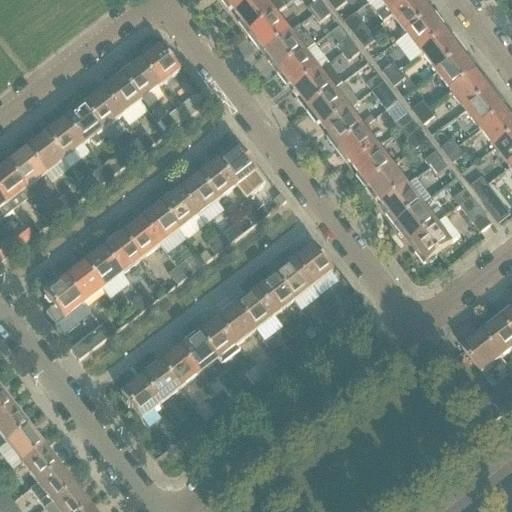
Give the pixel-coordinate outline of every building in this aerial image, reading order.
[(219,0),(220,0),(229,12),(231,10),(236,17),(258,0),(219,0)] [(239,25),(248,38),(277,16),(264,0),(258,0),(236,17),(241,23),(239,25)] [(343,0),(337,0),(329,6),(335,14),(347,5),(343,0)] [(377,0),(386,11),(377,18),(383,25),(392,18),(415,0),(377,0)] [(415,0),(392,18),(407,37),(435,16),(425,3),(423,5),(418,0),(415,0)] [(307,11),(313,19),(324,10),(318,2),(307,11)] [(324,10),(313,19),(319,27),(330,18),(324,10)] [(261,49),(266,55),(292,35),(277,16),(248,38),(258,51),(261,49)] [(407,37),(422,57),(447,37),(442,30),(445,28),(435,16),(407,37)] [(292,35),(266,55),(271,62),(268,63),(278,76),(306,54),(315,47),(301,28),(292,35)] [(364,28),(353,36),(359,44),(370,35),(364,28)] [(370,35),(359,44),(365,51),(376,43),(370,35)] [(422,57),(436,76),(465,54),(455,42),(452,44),(447,37),(422,57)] [(336,49),(342,57),(354,48),(348,40),(336,49)] [(146,60),(140,65),(159,91),(179,76),(159,49),(158,50),(156,48),(144,57),(146,60)] [(354,48),(342,57),(348,65),(360,56),(354,48)] [(290,87),(295,93),(321,73),(306,54),(278,76),(287,89),(290,87)] [(436,76),(451,95),(476,76),(471,69),(474,67),(465,54),(436,76)] [(131,67),(118,77),(140,105),(159,91),(140,65),(133,70),(131,67)] [(382,75),(388,82),(400,74),(394,66),(382,75)] [(297,102),(307,114),(335,92),(343,87),(328,68),(321,73),(295,93),(300,100),(297,102)] [(400,74),(388,82),(394,90),(406,81),(400,74)] [(451,95),(466,114),(494,93),(484,80),(481,82),(476,76),(451,95)] [(108,90),(102,95),(121,120),(140,105),(118,77),(106,86),(108,90)] [(376,79),(366,87),(372,95),(382,87),(376,79)] [(335,92),(307,114),(316,127),(319,124),(324,131),(350,112),(350,111),(358,104),(344,86),(343,87),(335,92)] [(382,87),(372,95),(387,114),(397,106),(382,87)] [(466,114),(480,133),(506,114),(501,107),(503,105),(494,93),(466,114)] [(93,96),(80,106),(102,135),(121,120),(102,95),(95,100),(93,96)] [(196,97),(176,112),(185,124),(204,109),(196,97)] [(412,113),(418,121),(429,112),(423,104),(412,113)] [(70,119),(63,124),(83,149),(90,144),(96,148),(103,143),(100,136),(102,135),(80,106),(68,116),(70,119)] [(185,124),(176,112),(160,125),(169,136),(185,124)] [(327,140),(336,153),(365,131),(350,112),(324,131),(330,138),(327,140)] [(429,112),(418,121),(424,129),(435,120),(429,112)] [(480,133),(495,152),(511,139),(511,119),(511,120),(506,114),(480,133)] [(395,126),(401,134),(412,125),(406,117),(395,126)] [(54,125),(42,135),(64,164),(83,149),(63,124),(57,129),(54,125)] [(412,125),(401,134),(407,141),(418,132),(412,125)] [(349,163),(354,170),(379,150),(365,131),(336,153),(346,165),(349,163)] [(32,148),(25,153),(45,179),(64,164),(42,135),(29,145),(32,148)] [(145,136),(138,141),(147,153),(154,147),(145,136)] [(511,139),(495,152),(510,171),(511,169),(511,139)] [(147,153),(138,141),(130,147),(138,159),(147,153)] [(441,151),(447,159),(458,150),(452,142),(441,151)] [(222,160),(216,165),(236,191),(236,190),(246,202),(265,188),(255,176),(235,149),(234,150),(232,148),(220,157),(222,160)] [(356,178),(366,191),(394,169),(379,150),(354,170),(359,176),(356,178)] [(458,150),(447,159),(452,167),(464,158),(458,150)] [(16,155),(4,164),(26,193),(45,179),(25,153),(19,158),(16,155)] [(424,164),(430,172),(442,163),(435,155),(424,164)] [(442,163),(430,172),(436,179),(447,170),(442,163)] [(0,198),(7,208),(26,193),(4,164),(0,167),(0,198)] [(107,165),(99,171),(108,182),(116,176),(107,165)] [(207,167),(195,177),(217,205),(236,191),(216,165),(209,170),(207,167)] [(378,201),(383,208),(409,188),(394,169),(366,191),(375,203),(378,201)] [(108,182),(99,171),(91,177),(100,188),(108,182)] [(184,189),(178,194),(198,220),(217,205),(195,177),(182,186),(184,189)] [(470,189),(476,197),(488,188),(482,180),(470,189)] [(409,188),(383,208),(388,214),(385,216),(395,229),(423,207),(431,201),(416,182),(409,188)] [(488,188),(476,197),(482,205),(498,227),(510,218),(493,196),(488,188)] [(465,193),(453,202),(459,210),(471,201),(465,193)] [(69,194),(61,200),(70,211),(78,206),(69,194)] [(169,196),(157,206),(179,235),(198,220),(178,194),(171,199),(169,196)] [(280,197),(272,203),(278,210),(285,205),(280,197)] [(0,216),(3,221),(12,214),(7,208),(0,198),(0,216)] [(70,211),(61,200),(53,206),(62,217),(70,211)] [(471,201),(459,210),(480,236),(491,227),(471,201)] [(146,218),(140,223),(160,249),(179,235),(157,206),(144,216),(146,218)] [(260,206),(252,212),(261,224),(269,218),(260,206)] [(407,239),(412,246),(438,226),(423,207),(395,229),(404,241),(407,239)] [(261,224),(252,212),(244,218),(253,230),(261,224)] [(438,226),(412,246),(417,252),(414,255),(423,267),(426,265),(426,266),(453,246),(452,245),(460,239),(446,220),(438,226)] [(131,226),(118,235),(140,264),(160,249),(140,223),(133,228),(131,226)] [(31,224),(24,230),(32,241),(40,235),(31,224)] [(32,241),(24,230),(0,247),(0,262),(2,264),(32,241)] [(108,248),(101,253),(121,279),(140,264),(118,235),(106,245),(108,248)] [(222,235),(214,241),(223,253),(231,247),(222,235)] [(223,253),(214,241),(206,248),(215,259),(223,253)] [(299,260),(292,265),(312,291),(332,276),(311,249),(310,250),(309,248),(296,257),(299,260)] [(93,255),(80,265),(102,293),(121,279),(101,253),(95,258),(93,255)] [(70,277),(63,282),(83,308),(102,293),(80,265),(68,274),(70,277)] [(183,265),(176,271),(185,282),(192,276),(183,265)] [(283,267),(271,277),(293,305),(312,291),(292,265),(286,270),(283,267)] [(185,282),(176,271),(168,277),(177,288),(185,282)] [(339,286),(332,276),(312,291),(320,301),(339,286)] [(260,289),(254,294),(274,320),(293,305),(271,277),(258,286),(260,289)] [(83,308),(63,282),(57,287),(55,284),(43,293),(44,295),(43,296),(54,310),(47,317),(57,330),(65,324),(64,323),(83,308)] [(312,291),(293,305),(301,316),(320,301),(312,291)] [(146,294),(138,300),(147,311),(154,306),(146,294)] [(245,296),(233,306),(255,335),(274,320),(254,294),(247,299),(245,296)] [(147,311),(138,300),(130,306),(139,317),(147,311)] [(222,318),(216,323),(236,349),(255,335),(233,306),(220,315),(222,318)] [(336,306),(328,312),(337,324),(345,318),(336,306)] [(511,310),(511,309),(499,319),(511,335),(511,310)] [(337,324),(328,312),(321,318),(330,329),(337,324)] [(488,331),(482,336),(502,362),(511,353),(511,335),(499,319),(486,328),(488,331)] [(282,331),(274,320),(255,335),(263,346),(282,331)] [(107,323),(100,329),(108,341),(116,335),(107,323)] [(207,325),(194,335),(217,364),(236,349),(216,323),(209,328),(207,325)] [(108,341),(100,329),(69,352),(78,364),(108,341)] [(184,348),(178,353),(198,378),(217,364),(194,335),(182,345),(184,348)] [(298,335),(290,341),(299,353),(307,347),(298,335)] [(475,341),(473,338),(460,348),(462,350),(482,377),(491,389),(511,374),(502,362),(482,336),(475,341)] [(299,353),(290,341),(283,347),(291,359),(299,353)] [(240,355),(236,349),(217,364),(221,370),(240,355)] [(278,349),(270,355),(280,368),(288,362),(278,349)] [(169,354),(156,364),(179,393),(198,378),(178,353),(171,357),(169,354)] [(146,377),(140,382),(160,408),(179,393),(156,364),(144,374),(146,377)] [(217,364),(198,378),(207,391),(226,377),(221,370),(217,364)] [(260,365),(252,371),(261,382),(269,376),(260,365)] [(261,382),(252,371),(245,377),(253,388),(261,382)] [(131,384),(119,393),(120,395),(120,396),(121,398),(120,399),(123,404),(125,403),(134,415),(140,423),(141,422),(148,431),(160,422),(153,413),(160,408),(140,382),(133,387),(131,384)] [(0,419),(13,409),(0,391),(0,419)] [(222,394),(214,400),(223,411),(231,405),(222,394)] [(223,411),(214,400),(206,406),(215,417),(223,411)] [(0,419),(0,439),(6,447),(29,429),(13,409),(0,419)] [(134,415),(123,423),(129,431),(140,423),(134,415)] [(184,423),(176,429),(185,441),(193,435),(184,423)] [(6,447),(21,467),(44,449),(29,429),(6,447)] [(185,441),(176,429),(169,435),(177,446),(185,441)] [(21,467),(36,487),(59,469),(44,449),(21,467)] [(36,487),(28,493),(43,511),(45,511),(75,489),(59,469),(36,487)] [(75,489),(45,511),(86,511),(90,509),(75,489)] [(6,497),(0,501),(0,511),(5,511),(7,511),(5,509),(11,504),(6,497)]
